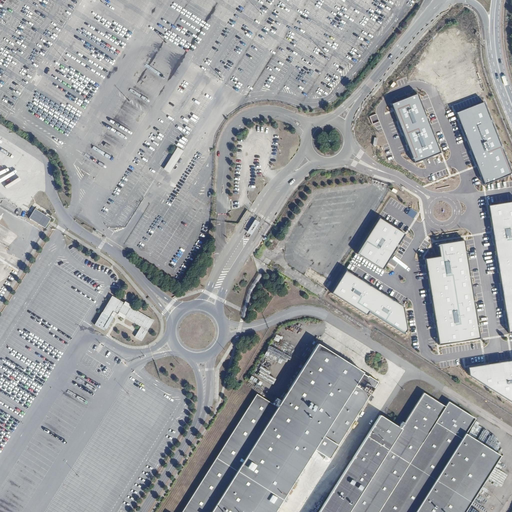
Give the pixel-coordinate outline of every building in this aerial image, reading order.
[(417,94),(390,104),(413,163),(439,153),(417,94)] [(511,173),(511,171),(484,102),(455,113),(484,184),(511,173)] [(169,173),(182,151),(176,147),(163,169),(169,173)] [(511,201),(488,205),(508,333),(511,332),(511,201)] [(44,229),(50,219),(34,209),(28,219),(44,229)] [(363,231),(371,217),(364,213),(356,227),(363,231)] [(405,234),(379,218),(356,253),(383,270),(405,234)] [(439,345),(480,339),(464,240),(438,244),(439,256),(425,259),(439,345)] [(403,307),(346,270),(331,293),(367,316),(369,312),(404,335),(407,330),(403,307)] [(134,337),(142,341),(153,319),(110,296),(94,326),(105,332),(114,314),(123,319),(124,318),(140,326),(134,337)] [(379,381),(317,343),(279,408),(257,395),(182,511),(466,511),(501,456),(466,434),(476,419),(448,402),(446,406),(424,393),(402,429),(380,415),(318,511),(275,511),(316,450),(330,459),(379,381)] [(511,359),(467,367),(469,375),(509,401),(511,404),(511,359)]
